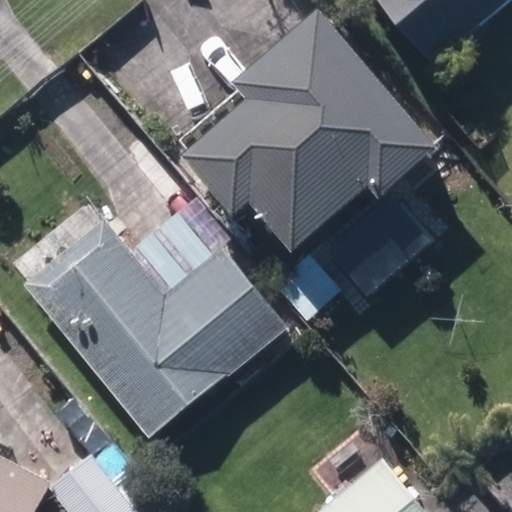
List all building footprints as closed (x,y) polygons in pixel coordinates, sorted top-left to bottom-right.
[(378,0),(435,65),(511,0),(378,0)] [(251,201),(294,250),(369,185),(380,197),(440,145),(319,7),(235,81),(249,97),(183,154),(235,214),(251,201)] [(25,286),(152,442),(289,330),(224,249),(167,297),(105,221),(25,286)] [(0,511),(37,511),(53,482),(0,453),(0,511)] [(53,486),(73,511),(136,511),(93,456),(53,486)] [(326,511),(424,511),(385,464),(326,511)]
